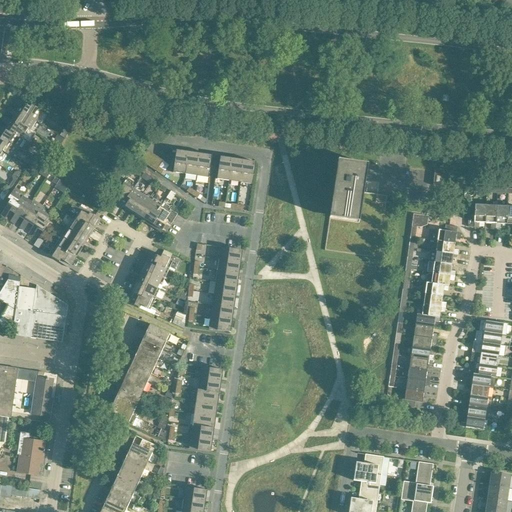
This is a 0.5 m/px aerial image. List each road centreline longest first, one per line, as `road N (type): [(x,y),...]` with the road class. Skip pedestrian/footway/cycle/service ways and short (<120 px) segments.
road 1 (residential): [(215,511),(266,161),(260,151),(203,143)]
road 2 (tertiary): [(452,41),(258,20),(91,24)]
road 3 (tertiary): [(208,101),(511,135)]
road 4 (residential): [(436,442),(475,252)]
road 5 (residential): [(436,442),(352,431),(341,511)]
road 6 (residential): [(85,274),(114,225),(140,239),(112,289)]
road 7 (tertiary): [(85,73),(208,101)]
road 8 (unclassified): [(67,399),(88,404),(102,395),(138,319)]
